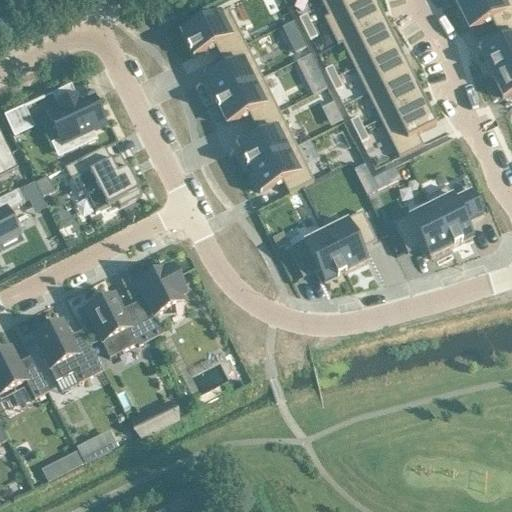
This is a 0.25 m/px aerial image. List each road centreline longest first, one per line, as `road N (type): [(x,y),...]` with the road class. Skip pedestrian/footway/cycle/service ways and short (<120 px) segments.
road 1 (residential): [(189,209),(241,295),(310,325),(362,321),(511,276)]
road 2 (residential): [(0,76),(100,29),(189,209)]
road 3 (residential): [(511,209),(415,0)]
road 4 (residential): [(0,305),(189,209)]
